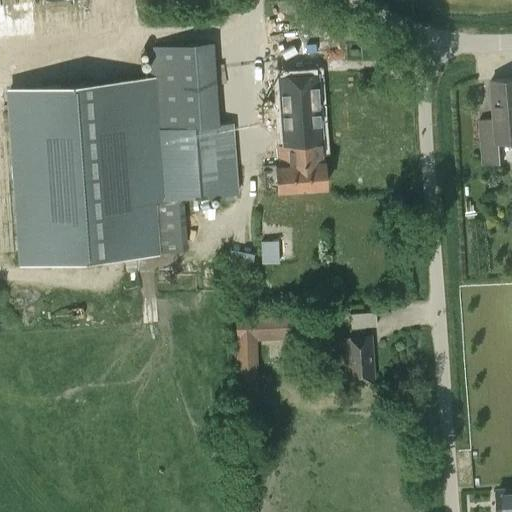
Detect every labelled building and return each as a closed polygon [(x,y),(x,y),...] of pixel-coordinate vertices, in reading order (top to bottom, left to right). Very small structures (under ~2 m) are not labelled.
[(279,162),(274,163),(276,190),(325,186),(317,73),(278,76),(283,145),(278,145),(279,162)] [(494,119),(479,120),(480,134),(482,157),(482,166),(501,164),(499,142),(511,141),(511,78),(490,80),(494,119)] [(151,79),(10,89),(22,262),(155,252),(151,200),(238,193),(233,124),(155,130),(151,79)] [(280,261),(280,238),(263,238),(262,261),(280,261)] [(232,246),(228,260),(253,266),(256,252),(232,246)] [(351,336),(343,337),(344,353),(346,379),(373,377),(371,335),(364,335),(364,326),(376,325),(375,312),(350,313),(351,336)] [(295,315),(282,315),(237,317),(239,404),(260,404),(257,339),(295,338),(295,315)] [(511,511),(511,489),(497,490),(498,511),(511,511)]
